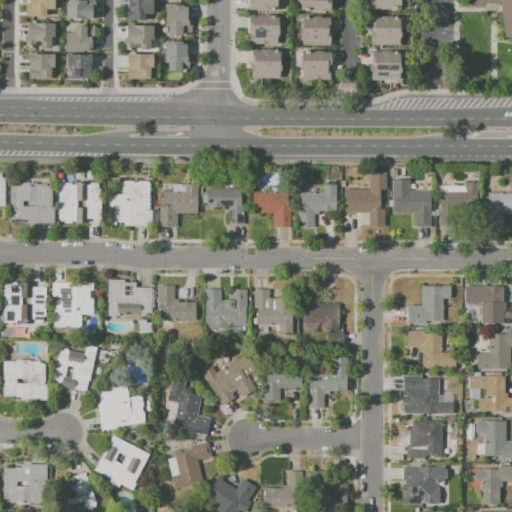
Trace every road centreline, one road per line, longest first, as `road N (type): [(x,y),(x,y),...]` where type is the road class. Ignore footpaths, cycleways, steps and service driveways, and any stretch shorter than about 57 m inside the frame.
road 1 (residential): [(373,259),(0,253)]
road 2 (residential): [(373,259),(374,511)]
road 3 (primary): [(217,113),(0,109)]
road 4 (primary): [(0,147),(138,149)]
road 5 (residential): [(511,259),(373,259)]
road 6 (residential): [(375,437),(242,437)]
road 7 (primary): [(217,151),(339,150)]
road 8 (primary): [(337,115),(217,113)]
